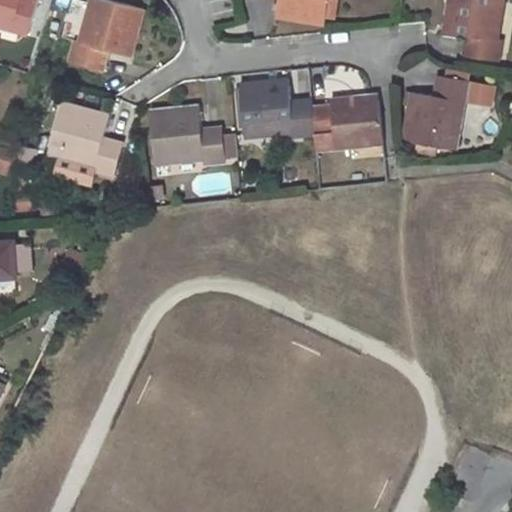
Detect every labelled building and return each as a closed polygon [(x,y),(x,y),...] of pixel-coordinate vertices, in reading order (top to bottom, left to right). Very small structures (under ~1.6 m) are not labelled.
[(0,0),(0,23),(30,32),(38,0),(0,0)] [(76,40),(71,62),(96,68),(101,48),(110,51),(133,56),(145,8),(115,0),(92,0),(82,41),(76,40)] [(279,0),(277,15),(327,23),(330,0),(279,0)] [(504,40),(499,39),(504,0),(450,0),(445,30),(467,34),(475,35),(473,57),(499,61),(504,40)] [(467,34),(464,56),(473,57),(475,35),(467,34)] [(101,48),(96,68),(105,71),(110,51),(101,48)] [(440,73),(436,95),(444,96),(447,75),(440,73)] [(413,90),(403,139),(457,149),(465,99),(470,100),(474,79),(447,75),(444,96),(436,95),(413,90)] [(290,78),(241,81),(246,135),(295,130),(295,135),(315,133),(313,106),(293,108),(292,100),(290,78)] [(331,105),(313,106),(315,133),(317,149),(384,144),(380,100),(355,102),(354,97),(331,98),(331,105)] [(123,150),(102,144),(104,136),(110,114),(64,100),(49,151),(95,165),(94,168),(116,176),(123,150)] [(200,106),(152,110),(156,162),(206,158),(206,161),(226,160),(224,133),(204,135),(203,128),(200,106)] [(223,126),(203,128),(204,135),(224,133),(223,126)] [(104,136),(102,144),(123,150),(125,143),(104,136)] [(23,145),(18,162),(33,167),(38,149),(23,145)] [(0,159),(6,161),(2,172),(12,175),(18,153),(1,148),(0,153),(0,159)] [(0,277),(17,275),(13,241),(0,242),(0,277)]
